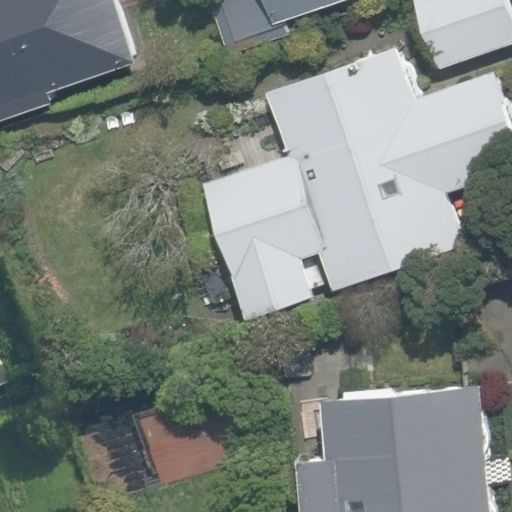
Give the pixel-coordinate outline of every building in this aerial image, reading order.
[(0,0),(0,115),(1,119),(62,98),(58,88),(147,58),(127,0),(0,0)] [(217,0),(234,51),(298,28),(293,15),(336,0),(217,0)] [(511,0),(425,0),(446,62),(511,40),(511,0)] [(210,179),(257,313),(328,289),(315,252),(331,246),(344,284),(477,238),(459,186),(511,167),(511,90),(503,65),(425,93),(407,41),(278,86),(300,147),(210,179)] [(407,273),(417,301),(458,287),(448,259),(407,273)] [(505,511),(495,375),(336,387),(341,450),(310,453),(314,511),(505,511)]
